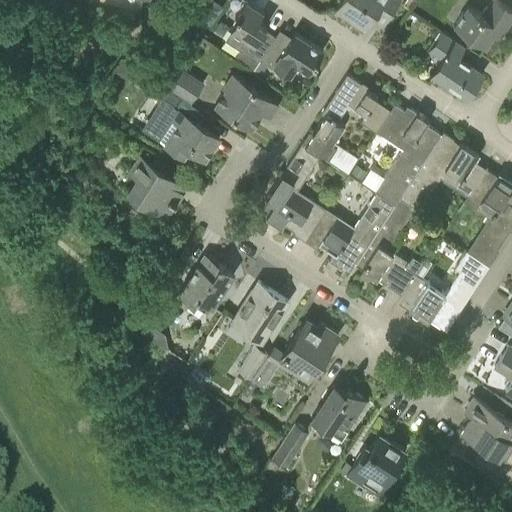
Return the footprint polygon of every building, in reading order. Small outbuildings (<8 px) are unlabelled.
[(263,53),(275,35),(264,28),(266,26),(257,20),(263,11),(246,0),(244,0),(235,15),(237,16),(230,28),(247,39),(242,47),(260,59),(263,53)] [(340,0),(335,8),(365,27),(373,14),(384,21),(397,0),(340,0)] [(467,3),(454,23),(486,45),(493,35),(499,38),(511,18),(511,9),(498,0),(489,0),(481,12),(467,3)] [(428,50),(441,59),(432,72),(467,95),(483,72),(457,55),(464,45),(442,30),(428,50)] [(275,35),(263,53),(276,62),(281,53),(309,71),(323,49),(294,31),(286,43),(275,35)] [(170,87),(192,100),(204,81),(183,67),(170,87)] [(225,87),(214,102),(251,127),(262,110),(270,115),(279,103),(231,71),(222,85),(225,87)] [(376,130),(376,129),(391,108),(376,98),(378,95),(366,87),(365,89),(359,85),(362,81),(347,72),(322,111),(325,113),(305,142),(302,140),(301,141),(320,153),(328,159),(336,147),(332,144),(345,125),(337,120),(348,104),(364,114),(361,120),(376,130)] [(173,106),(180,94),(155,78),(148,89),(173,106)] [(375,189),(376,190),(394,203),(441,132),(427,123),(429,119),(407,104),(405,108),(395,102),(391,108),(376,129),(403,147),(375,189)] [(177,121),(163,141),(183,154),(189,146),(205,157),(219,135),(178,107),(171,117),(177,121)] [(441,175),(468,193),(486,166),(475,159),(480,153),(461,140),(460,142),(442,131),(441,132),(394,203),(395,203),(410,213),(415,206),(419,208),(441,175)] [(305,239),(325,206),(297,188),(320,153),(301,141),(260,203),(268,209),(266,213),(281,223),(282,221),(293,228),(292,230),(305,239)] [(136,176),(127,189),(163,212),(171,200),(175,202),(186,184),(138,153),(127,171),(136,176)] [(467,249),(489,263),(498,250),(495,248),(509,227),(511,229),(511,228),(511,181),(498,172),(497,174),(486,166),(468,193),(464,199),(489,216),(467,249)] [(351,269),(355,263),(395,203),(394,203),(376,190),(354,225),(325,206),(305,239),(316,246),(319,242),(334,252),(329,259),(341,267),(343,264),(351,269)] [(402,293),(416,273),(424,262),(414,255),(410,260),(388,245),(410,213),(395,203),(355,263),(361,266),(361,267),(361,271),(365,274),(369,273),(370,272),(402,293)] [(489,263),(467,249),(466,249),(455,266),(459,269),(445,291),(416,273),(402,293),(401,294),(412,302),(409,307),(428,320),(429,317),(446,328),(489,263)] [(197,296),(213,306),(235,272),(205,252),(178,292),(193,302),(197,296)] [(231,321),(261,341),(288,299),(258,280),(231,321)] [(148,316),(161,324),(176,300),(164,292),(148,316)] [(280,361),(308,380),(338,334),(319,322),(315,329),(303,321),(280,355),(270,348),(267,354),(252,375),(265,384),(280,361)] [(511,378),(505,389),(511,393),(511,347),(507,344),(494,365),(511,376),(511,378)] [(267,354),(254,345),(238,369),(251,377),(252,375),(267,354)] [(337,421),(347,428),(367,399),(347,386),(345,389),(334,382),(311,417),(331,431),(337,421)] [(461,430),(506,459),(511,449),(511,438),(511,436),(511,420),(474,395),(465,409),(472,414),(461,430)] [(272,456),(286,465),(309,430),(295,421),(272,456)] [(347,473),(377,492),(406,448),(380,432),(370,447),(365,444),(347,473)]
